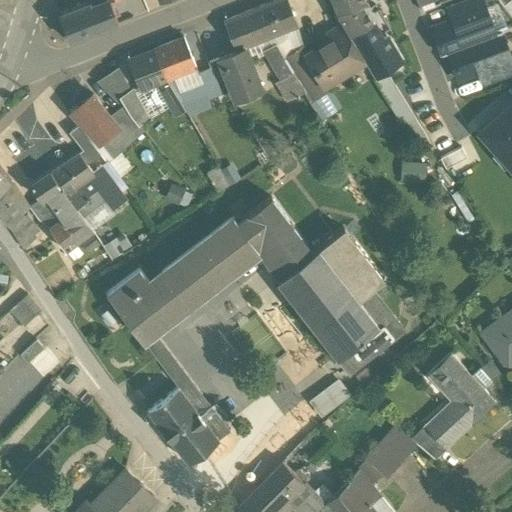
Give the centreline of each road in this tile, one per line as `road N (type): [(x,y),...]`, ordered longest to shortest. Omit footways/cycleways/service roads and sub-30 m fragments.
road 1 (residential): [(197,511),(0,235)]
road 2 (residential): [(218,0),(63,60),(16,51)]
